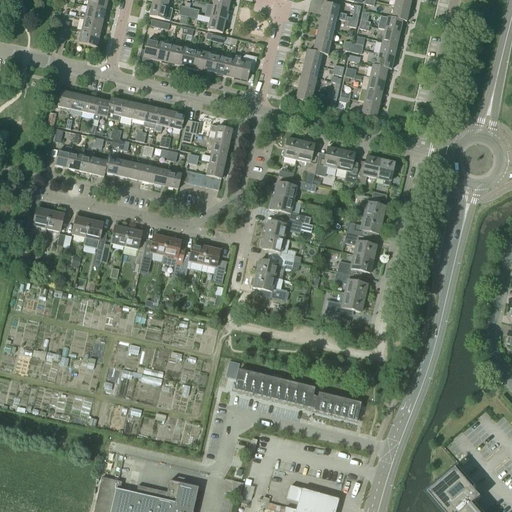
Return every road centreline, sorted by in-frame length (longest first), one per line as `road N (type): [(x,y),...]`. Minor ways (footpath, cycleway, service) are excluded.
road 1 (unclassified): [(116,449),(218,473),(232,425),(245,414),(393,451)]
road 2 (tertiary): [(393,451),(432,360),(471,185)]
road 3 (residential): [(230,197),(207,216),(175,219),(0,182)]
road 4 (residential): [(379,360),(425,148)]
road 5 (unclassified): [(379,360),(229,326),(218,343)]
road 6 (residential): [(425,148),(263,112)]
road 7 (residential): [(263,112),(108,78)]
road 8 (residential): [(425,148),(460,0)]
road 9 (residential): [(511,383),(493,352),(511,256)]
